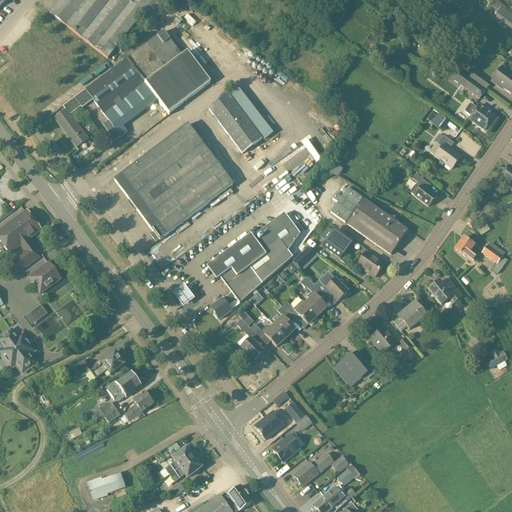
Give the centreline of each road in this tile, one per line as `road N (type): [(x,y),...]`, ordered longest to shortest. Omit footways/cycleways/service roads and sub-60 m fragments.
road 1 (residential): [(248,407),(422,266),(511,128)]
road 2 (residential): [(248,407),(84,191)]
road 3 (secondary): [(172,359),(56,211)]
